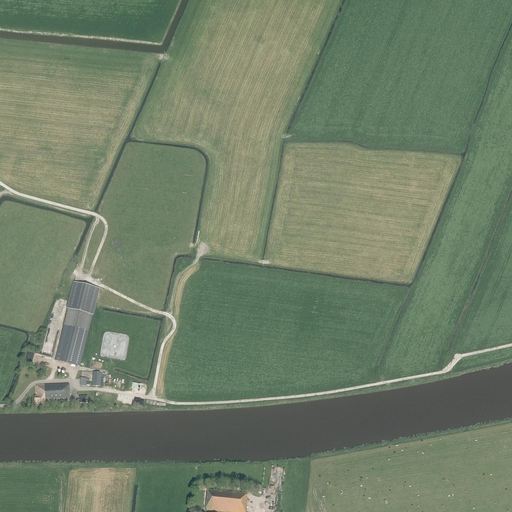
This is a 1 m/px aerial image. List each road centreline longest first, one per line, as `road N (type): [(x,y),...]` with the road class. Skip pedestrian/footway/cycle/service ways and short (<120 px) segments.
road 1 (track): [(151,398),(204,403),(319,393),(441,372),(462,355),(511,344)]
road 2 (track): [(151,398),(174,322),(87,278),(103,220),(0,183)]
